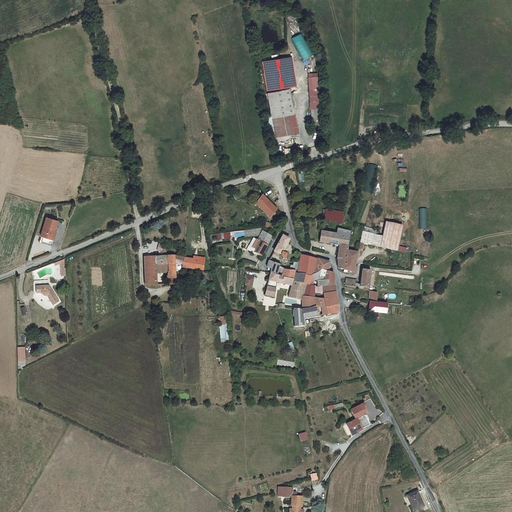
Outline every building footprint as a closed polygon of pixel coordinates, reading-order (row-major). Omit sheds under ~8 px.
[(304,36),(294,41),(305,63),(316,57),(304,36)] [(292,57),(263,62),(268,92),(297,86),(292,57)] [(319,76),(311,76),(313,113),(321,112),(319,76)] [(270,96),(277,138),(299,134),(292,92),(270,96)] [(258,207),(272,220),(279,212),(266,198),(258,207)] [(328,211),(326,221),(342,224),(344,214),(328,211)] [(55,236),(56,236),(59,226),(47,223),(43,242),(53,244),(55,236)] [(387,247),(389,231),(376,228),(375,236),(363,234),(361,243),(387,247)] [(339,260),(341,271),(347,272),(349,253),(353,232),(341,231),(339,234),(324,233),(322,243),(342,247),(339,260)] [(262,240),(261,241),(271,247),(275,241),(262,234),(262,232),(247,234),(247,241),(251,240),(261,239),(262,240)] [(285,254),(286,251),(291,241),(285,238),(277,252),(285,254)] [(264,260),(271,247),(261,241),(260,243),(259,243),(258,243),(257,244),(251,240),(246,248),(253,252),(252,254),(264,260)] [(159,286),(160,275),(167,275),(167,263),(159,263),(160,257),(161,254),(162,250),(159,249),(157,257),(146,258),(146,285),(159,286)] [(356,274),(359,255),(349,253),(347,272),(356,274)] [(166,286),(179,287),(180,265),(184,265),(185,258),(180,257),(174,257),(168,257),(167,263),(167,275),(168,276),(167,278),(167,280),(165,281),(166,286)] [(303,257),(301,264),(299,272),(313,276),(317,274),(321,260),(303,257)] [(200,271),(200,260),(185,258),(184,265),(184,269),(200,271)] [(332,262),(321,260),(317,274),(324,271),(331,271),(332,262)] [(299,272),(291,271),(287,270),(282,264),(272,262),(269,268),(274,271),(273,275),(296,280),(299,272)] [(291,271),(299,272),(301,264),(295,263),(295,265),(293,265),(291,271)] [(338,285),(337,272),(331,271),(324,271),(317,274),(313,276),(299,272),(296,280),(310,285),(321,288),(338,285)] [(348,282),(347,287),(370,291),(372,274),(364,273),(361,286),(356,285),(357,283),(348,282)] [(273,275),(271,284),(278,285),(292,286),(290,299),(304,301),(306,296),(310,285),(296,280),(273,275)] [(306,296),(317,298),(318,295),(327,296),(328,300),(329,308),(340,306),(338,285),(321,288),(310,285),(306,296)] [(275,300),(276,300),(277,289),(270,288),(268,298),(275,300)] [(60,304),(50,290),(37,291),(38,297),(43,297),(44,299),(47,300),(49,300),(54,308),(60,304)] [(374,292),(372,304),(371,312),(390,314),(391,304),(380,302),(380,293),(377,293),(374,292)] [(308,327),(308,320),(331,316),(329,308),(328,300),(317,298),(306,296),(304,301),(305,310),(297,310),(298,327),(308,327)] [(329,308),(331,316),(341,314),(340,306),(329,308)] [(27,366),(26,347),(19,347),(19,366),(27,366)] [(361,432),(374,426),(370,416),(371,416),(369,410),(370,409),(368,405),(355,411),(360,420),(351,425),(356,435),(357,434),(358,436),(362,433),(361,432)] [(356,435),(351,425),(348,426),(353,436),(356,435)] [(295,493),(281,492),(281,497),(284,497),(284,501),(295,501),(299,501),(299,499),(295,498),(295,497),(295,493)] [(415,511),(423,511),(428,510),(420,496),(410,501),(415,511)] [(301,511),(304,511),(305,501),(299,501),(295,501),(294,510),(295,510),(294,511),(301,511)]
